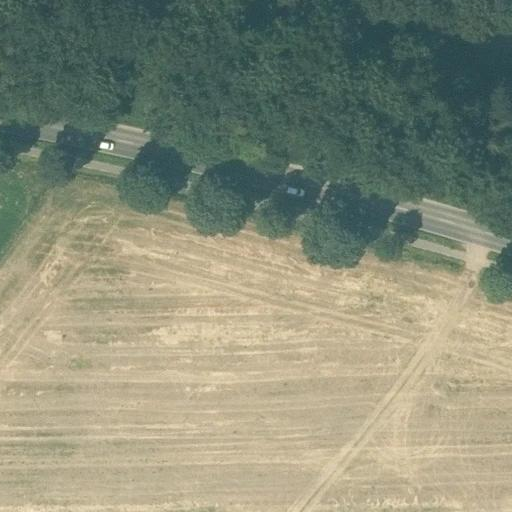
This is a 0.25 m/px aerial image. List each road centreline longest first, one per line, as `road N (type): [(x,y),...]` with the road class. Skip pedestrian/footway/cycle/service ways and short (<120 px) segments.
road 1 (primary): [(0,118),(378,201),(511,239)]
road 2 (track): [(498,235),(296,511)]
